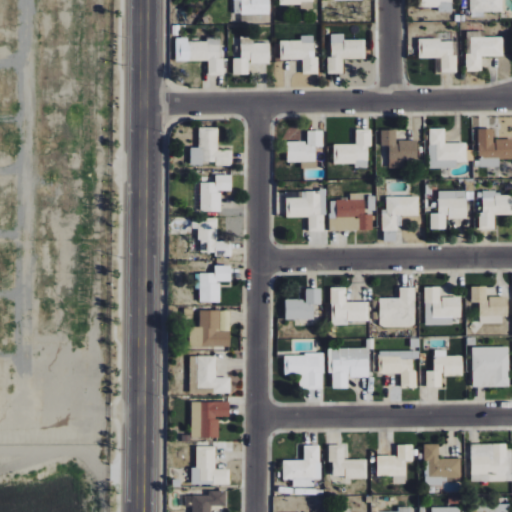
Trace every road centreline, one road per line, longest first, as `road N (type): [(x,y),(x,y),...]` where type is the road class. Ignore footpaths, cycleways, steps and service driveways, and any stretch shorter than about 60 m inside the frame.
road 1 (tertiary): [(144,0),(135,511)]
road 2 (residential): [(260,104),(253,511)]
road 3 (residential): [(143,106),(511,100)]
road 4 (residential): [(256,418),(511,415)]
road 5 (residential): [(256,261),(511,258)]
